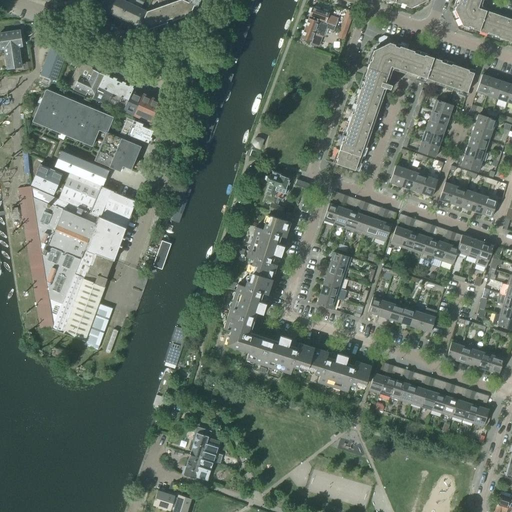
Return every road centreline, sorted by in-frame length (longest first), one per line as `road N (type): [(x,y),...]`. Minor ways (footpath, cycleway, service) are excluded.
road 1 (residential): [(511,395),(287,313),(326,179)]
road 2 (residential): [(326,179),(315,174),(314,161),(367,13),(429,29)]
road 3 (residential): [(128,266),(182,115),(184,47)]
road 4 (residential): [(511,244),(364,192)]
